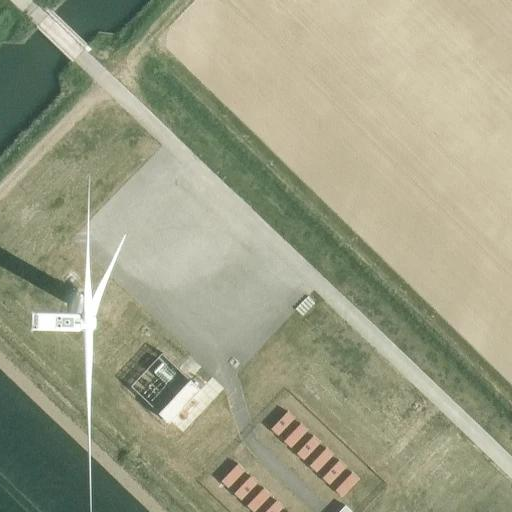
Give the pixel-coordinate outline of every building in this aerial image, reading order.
[(68,294),(65,300),(66,306),(72,311),(79,311),(84,306),(85,299),(81,293),(75,291),(68,294)] [(189,381),(158,414),(168,423),(198,390),(189,381)] [(295,419),(287,412),(271,430),(278,437),(295,419)] [(308,431),(300,424),(284,442),(291,449),(308,431)] [(321,444),(313,437),(297,454),(304,461),(321,444)] [(334,456),(326,449),(310,466),(317,473),(334,456)] [(347,468),(339,461),(323,478),(330,486),(347,468)] [(245,472),(238,464),(221,482),(229,489),(245,472)] [(360,481),(352,474),(335,491),(343,498),(360,481)] [(258,484),(251,476),(234,494),(242,501),(258,484)] [(256,511),(271,496),(264,489),(247,506),(253,511),(256,511)] [(280,511),(284,508),(277,501),(266,511),(280,511)]
